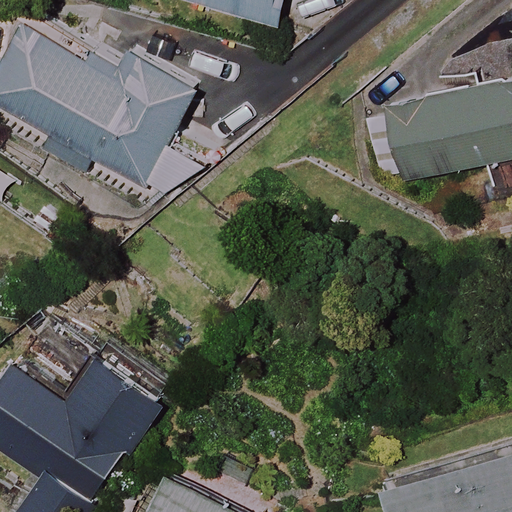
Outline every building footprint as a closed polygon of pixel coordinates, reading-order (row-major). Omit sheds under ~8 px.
[(203,0),(283,20),(288,0),(203,0)] [(120,69),(23,19),(0,62),(0,111),(150,190),(207,80),(134,42),(120,69)] [(511,74),(392,100),(394,112),(372,117),(385,180),(511,153),(511,74)] [(167,397),(103,351),(70,397),(15,358),(0,379),(0,446),(43,477),(18,511),(90,511),(112,483),(108,480),(167,397)] [(511,511),(511,448),(383,487),(390,511),(511,511)] [(269,511),(171,460),(143,511),(269,511)]
